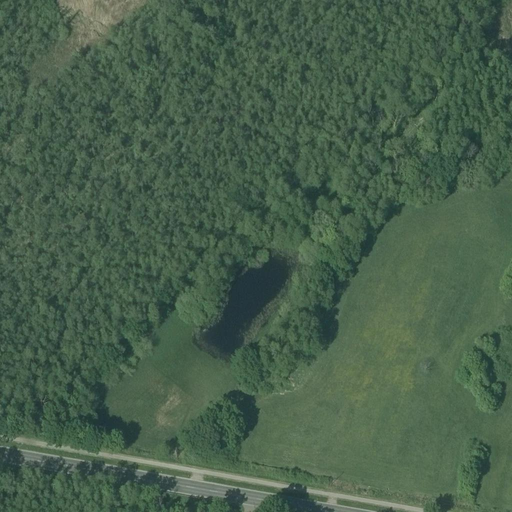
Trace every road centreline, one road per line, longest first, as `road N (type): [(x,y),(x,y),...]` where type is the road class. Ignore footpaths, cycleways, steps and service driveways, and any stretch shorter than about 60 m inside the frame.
road 1 (secondary): [(320,511),(0,455)]
road 2 (track): [(497,511),(490,440),(467,393)]
